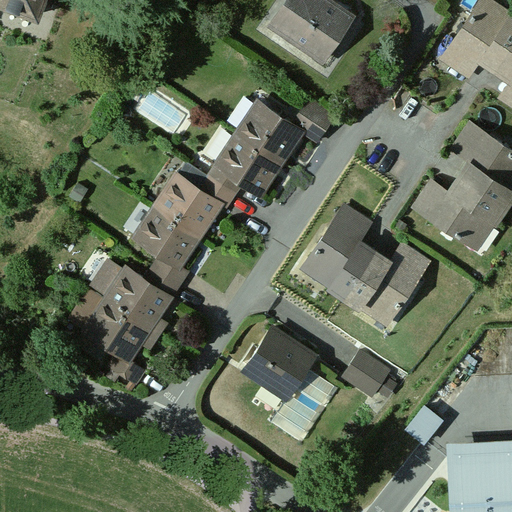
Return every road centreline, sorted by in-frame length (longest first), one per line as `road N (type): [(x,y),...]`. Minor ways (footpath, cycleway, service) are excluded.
road 1 (residential): [(164,419),(419,40),(421,13),(411,0)]
road 2 (residential): [(308,511),(164,419)]
road 3 (residential): [(164,419),(0,372)]
